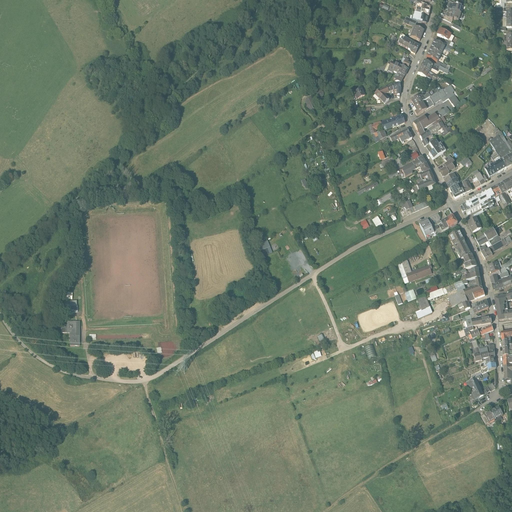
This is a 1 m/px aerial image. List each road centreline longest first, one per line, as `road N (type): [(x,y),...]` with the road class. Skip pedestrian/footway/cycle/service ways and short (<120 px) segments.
road 1 (track): [(258,0),(179,83),(147,130),(0,260)]
road 2 (track): [(157,426),(343,348),(312,275)]
road 3 (residential): [(434,0),(401,103),(450,205)]
road 4 (residential): [(450,205),(488,285),(502,394)]
road 5 (track): [(476,412),(322,511)]
road 6 (track): [(184,511),(144,382)]
